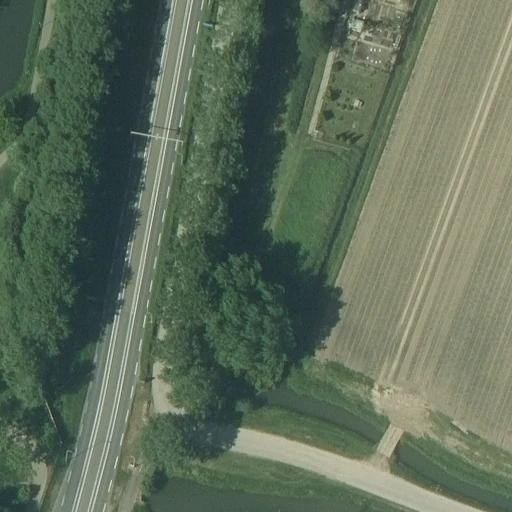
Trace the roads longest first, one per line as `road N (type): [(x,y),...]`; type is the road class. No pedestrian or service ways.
road 1 (unclassified): [(468,511),(165,411),(158,391),(229,0)]
road 2 (secondary): [(181,0),(82,511)]
